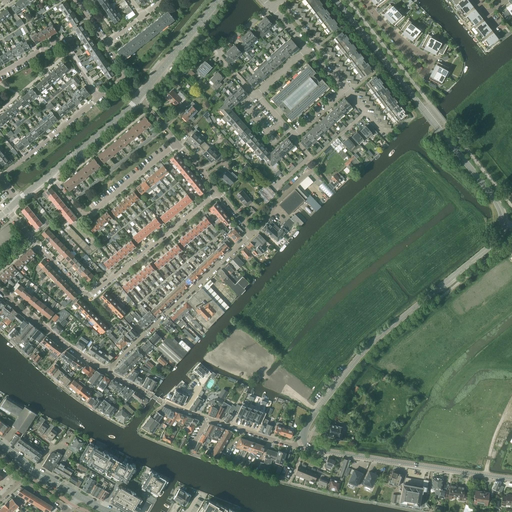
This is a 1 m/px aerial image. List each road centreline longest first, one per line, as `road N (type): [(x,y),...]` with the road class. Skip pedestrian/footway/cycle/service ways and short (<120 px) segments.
road 1 (tertiary): [(302,442),(363,351),(495,240),(503,224),(494,199),(336,0)]
road 2 (residential): [(33,240),(88,298),(217,192)]
road 3 (tertiary): [(511,479),(302,442)]
road 4 (residential): [(107,370),(251,233)]
road 5 (residential): [(49,177),(85,216),(177,144)]
road 6 (residential): [(99,96),(61,39),(0,74)]
road 7 (residential): [(107,370),(0,291)]
road 8 (residential): [(0,177),(99,96)]
road 9 (residential): [(255,94),(219,53),(272,7)]
road 10 (residential): [(139,96),(218,0)]
road 11 (residential): [(49,177),(139,96)]
